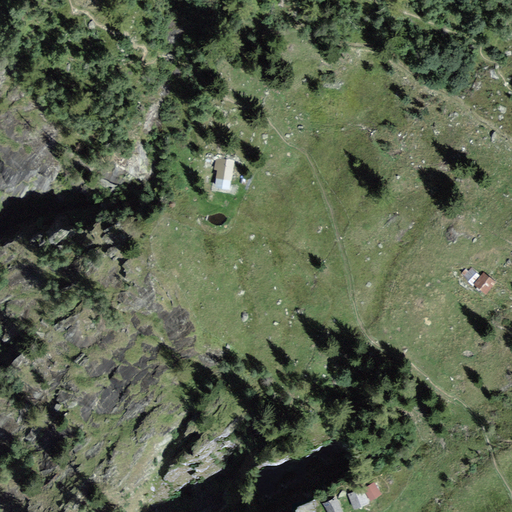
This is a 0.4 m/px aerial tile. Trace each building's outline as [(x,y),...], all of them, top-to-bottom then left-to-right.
[(235,165),(217,163),(214,185),(232,188),(235,165)] [(481,273),(473,266),(464,277),(474,286),(476,282),(489,294),(500,282),(485,269),(481,273)] [(381,494),(376,485),(368,489),(374,498),(381,494)] [(363,490),(355,494),(359,505),(368,502),(363,490)] [(338,494),(330,498),(336,511),(344,508),(338,494)]
